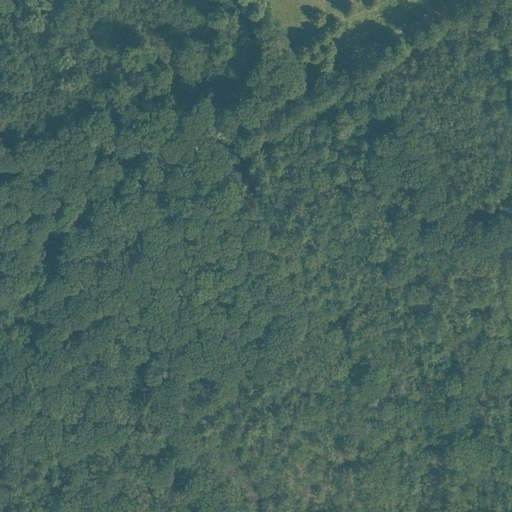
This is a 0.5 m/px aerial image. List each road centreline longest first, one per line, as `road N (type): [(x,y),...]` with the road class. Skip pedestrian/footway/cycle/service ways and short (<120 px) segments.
road 1 (unknown): [(511,219),(400,265),(281,357),(247,396),(105,458),(0,471)]
road 2 (tertiary): [(461,0),(0,261)]
road 3 (track): [(131,187),(43,0)]
